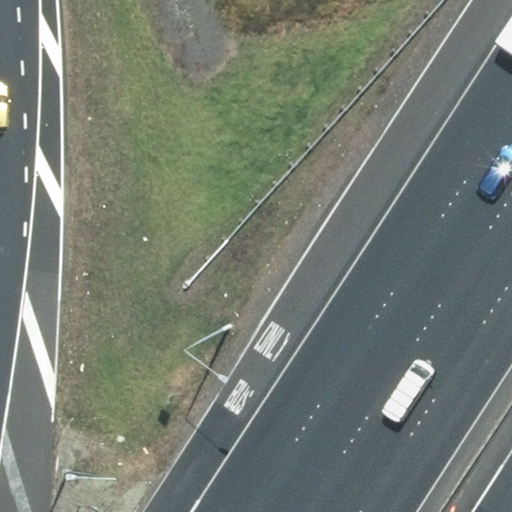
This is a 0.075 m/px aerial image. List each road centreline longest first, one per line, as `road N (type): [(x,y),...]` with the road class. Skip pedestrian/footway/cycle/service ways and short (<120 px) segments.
road 1 (motorway): [(0,311),(9,0)]
road 2 (motorway): [(365,511),(511,283)]
